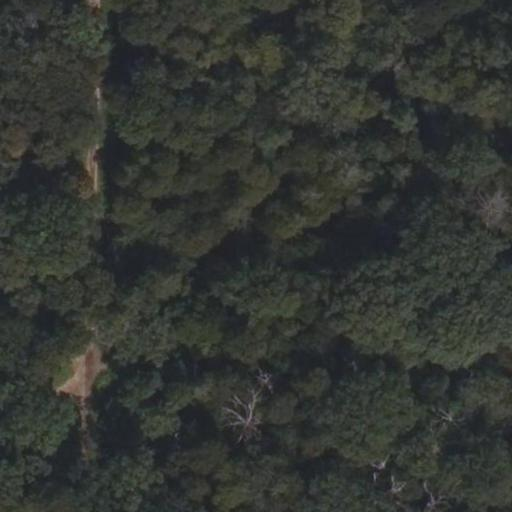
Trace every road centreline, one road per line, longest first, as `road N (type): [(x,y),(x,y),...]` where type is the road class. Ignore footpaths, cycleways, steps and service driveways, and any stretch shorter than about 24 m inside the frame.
road 1 (track): [(78,361),(458,0)]
road 2 (track): [(82,0),(78,361)]
road 3 (track): [(78,361),(78,511)]
